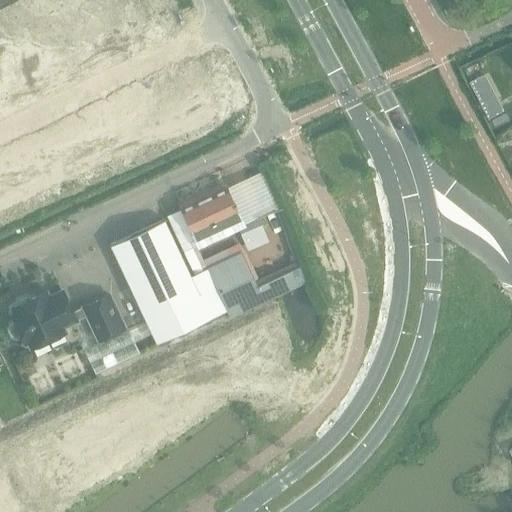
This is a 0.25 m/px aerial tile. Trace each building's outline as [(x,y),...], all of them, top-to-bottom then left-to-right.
[(74,0),(76,2),(53,13),(73,54),(75,53),(74,52),(93,43),(93,45),(97,43),(85,17),(97,12),(91,0),(74,0)] [(106,0),(111,11),(123,5),(135,31),(145,26),(145,24),(160,17),(160,19),(164,17),(160,7),(164,5),(161,0),(106,0)] [(27,17),(14,23),(25,46),(36,40),(48,66),(73,54),(53,13),(30,23),(27,17)] [(0,94),(13,88),(1,63),(12,57),(1,35),(0,35),(0,94)] [(166,101),(156,106),(166,128),(208,109),(188,66),(182,69),(181,66),(161,75),(162,78),(157,81),(166,101)] [(497,100),(482,107),(488,118),(502,111),(497,100)] [(70,121),(64,124),(83,163),(111,150),(112,154),(126,147),(115,124),(105,130),(95,109),(90,112),(89,109),(69,118),(70,121)] [(0,198),(1,201),(29,188),(31,192),(45,185),(34,163),(23,168),(14,148),(8,150),(7,147),(0,150),(0,198)] [(227,190),(204,201),(217,229),(220,235),(228,231),(226,226),(240,219),(227,190)] [(181,211),(166,218),(176,238),(185,233),(190,231),(195,240),(206,234),(209,240),(220,235),(217,229),(204,201),(181,211)] [(164,219),(109,245),(155,344),(226,311),(206,269),(191,276),(164,219)] [(248,242),(266,233),(261,221),(242,229),(248,242)] [(192,272),(201,268),(185,233),(176,238),(192,272)] [(241,252),(206,269),(226,311),(229,317),(306,281),(299,266),(257,286),(241,252)] [(7,330),(11,338),(16,340),(22,337),(26,345),(28,344),(30,349),(65,332),(63,327),(76,321),(87,316),(98,340),(125,328),(109,295),(83,307),(72,312),(62,291),(49,297),(46,292),(41,295),(36,293),(18,301),(17,306),(12,309),(14,313),(11,314),(15,322),(9,325),(7,330)] [(253,312),(230,322),(236,334),(258,324),(253,312)] [(128,329),(84,350),(95,374),(139,353),(128,329)] [(217,353),(211,356),(229,395),(259,382),(241,342),(236,345),(234,342),(216,350),(217,353)] [(165,382),(144,392),(163,434),(184,425),(165,382)] [(201,383),(190,388),(200,410),(211,405),(201,383)] [(144,392),(122,401),(142,444),(163,434),(144,392)] [(87,422),(67,431),(86,474),(106,465),(87,422)] [(110,424),(99,429),(109,451),(120,446),(110,424)] [(67,431),(47,440),(66,483),(86,474),(67,431)] [(47,440),(26,449),(46,492),(66,483),(47,440)] [(20,457),(0,466),(19,509),(40,500),(20,457)] [(0,466),(0,465),(0,511),(12,511),(19,509),(0,466)] [(106,489),(96,496),(101,503),(111,496),(106,489)] [(96,496),(87,504),(91,510),(101,503),(96,496)]
